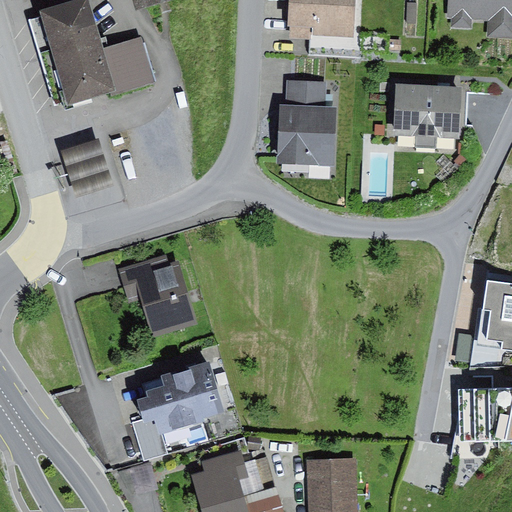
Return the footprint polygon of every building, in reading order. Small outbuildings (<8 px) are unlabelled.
[(88,0),(69,0),(39,9),(67,105),(154,80),(141,36),(103,47),(88,0)] [(133,0),(137,10),(169,0),(133,0)] [(356,0),(289,0),(287,27),(290,27),(290,38),(311,40),(311,35),(353,38),(356,0)] [(511,0),(450,0),(450,16),(453,16),(453,27),(472,28),(472,20),(489,21),(488,36),(511,37),(511,0)] [(418,4),(407,3),(407,24),(417,24),(418,4)] [(402,40),(389,39),(389,50),(402,50),(402,40)] [(327,82),(287,81),(286,106),(326,107),(327,82)] [(463,87),(396,85),(394,136),(416,136),(416,148),(437,149),(437,138),(461,139),(463,87)] [(286,106),(280,105),(277,163),(282,164),(282,179),(309,180),(310,166),(335,167),(337,108),(326,107),(286,106)] [(100,139),(61,151),(76,199),(115,187),(100,139)] [(467,159),(461,154),(455,161),(461,166),(467,159)] [(166,255),(119,269),(129,304),(141,301),(152,337),(198,323),(179,261),(169,264),(166,255)] [(511,284),(488,280),(478,341),(502,344),(501,350),(511,351),(511,284)] [(148,398),(138,401),(145,423),(155,420),(160,436),(207,422),(206,419),(225,413),(210,362),(161,376),(164,387),(146,392),(148,398)] [(511,387),(457,388),(462,439),(511,438),(511,387)] [(155,431),(137,436),(142,452),(160,447),(155,431)] [(261,438),(249,437),(248,449),(260,450),(261,438)] [(206,473),(194,476),(203,511),(282,511),(276,489),(245,497),(237,467),(246,465),(243,451),(203,462),(206,473)] [(268,459),(246,465),(237,467),(245,497),(276,489),(268,459)] [(358,511),(357,462),(309,462),(309,511),(358,511)] [(151,463),(120,473),(132,495),(158,488),(151,463)]
